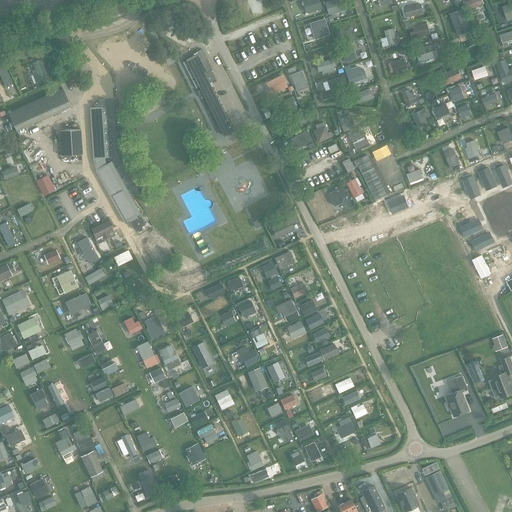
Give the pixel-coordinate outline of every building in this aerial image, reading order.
[(307,12),(321,8),(318,0),(305,0),(304,1),(307,12)] [(336,0),(326,3),(329,14),(344,10),(340,0),(336,0)] [(482,0),(470,0),(466,2),(469,10),(484,3),(482,0)] [(511,19),(511,3),(502,7),(508,21),(511,19)] [(415,4),(401,8),(403,17),(422,12),(420,5),(416,6),(415,4)] [(317,33),(325,31),(322,20),(307,25),(309,32),(317,30),(317,33)] [(411,39),(425,35),(422,24),(413,27),(414,31),(410,33),(411,39)] [(395,45),(397,45),(393,29),(384,31),(388,46),(395,44),(395,45)] [(493,44),(487,30),(479,34),(485,47),(493,44)] [(507,41),(511,39),(511,31),(500,35),(504,46),(508,45),(507,41)] [(418,61),(436,56),(433,45),(415,50),(418,61)] [(473,60),(481,57),(477,45),(469,49),(473,60)] [(354,59),(350,46),(341,48),(345,62),(354,59)] [(219,126),(216,127),(218,131),(221,130),(224,136),(234,131),(209,83),(216,80),(211,71),(212,71),(201,49),(192,54),(193,56),(185,60),(201,90),(197,92),(199,95),(203,94),(210,108),(207,110),(208,113),(212,112),(219,126)] [(510,60),(506,51),(494,56),(497,65),(510,60)] [(32,71),(37,84),(48,80),(41,59),(32,62),(34,70),(32,71)] [(390,63),(393,73),(407,68),(404,59),(390,63)] [(323,74),(335,71),(332,60),(316,64),(318,72),(322,71),(323,74)] [(350,70),(349,67),(345,69),(350,84),(366,78),(363,70),(359,71),(358,68),(350,70)] [(475,79),(488,75),(485,67),(472,71),(475,79)] [(447,83),(461,77),(457,68),(443,74),(447,83)] [(0,72),(0,80),(4,89),(14,84),(7,69),(0,72)] [(504,83),(511,79),(511,69),(500,74),(504,83)] [(290,75),(296,91),(306,88),(300,72),(290,75)] [(282,75),(265,83),(271,95),(288,87),(282,75)] [(327,82),(330,90),(337,87),(338,91),(346,89),(342,77),(327,82)] [(424,94),(438,88),(435,79),(421,85),(424,94)] [(455,102),(464,98),(460,86),(450,90),(455,102)] [(17,132),(71,107),(63,89),(9,114),(17,132)] [(372,98),(369,89),(358,93),(357,91),(351,93),(355,104),(372,98)] [(411,93),(409,90),(402,93),(407,106),(417,101),(413,92),(411,93)] [(485,106),(498,102),(495,94),(482,98),(485,106)] [(296,108),(291,97),(275,105),(280,116),(296,108)] [(139,215),(140,215),(111,161),(105,164),(104,158),(105,158),(100,99),(99,99),(99,103),(94,104),(94,108),(90,108),(94,159),(96,169),(95,170),(125,224),(130,222),(134,230),(144,224),(139,215)] [(446,104),(433,109),(437,118),(450,112),(446,104)] [(465,119),(464,117),(471,114),(467,105),(457,109),(461,120),(465,119)] [(424,117),(429,115),(426,109),(417,113),(416,110),(411,113),(418,128),(427,124),(424,117)] [(286,132),(305,122),(300,112),(281,122),(286,132)] [(354,126),(350,115),(340,119),(345,132),(350,130),(349,128),(354,126)] [(326,123),(313,127),(318,142),(331,137),(326,123)] [(503,143),(511,139),(511,136),(509,128),(498,132),(503,143)] [(80,129),(60,130),(61,156),(82,155),(80,129)] [(369,145),(362,130),(350,136),(357,151),(369,145)] [(296,148),(311,140),(306,131),(291,139),(296,148)] [(468,158),(479,155),(475,141),(466,143),(468,148),(465,148),(468,158)] [(335,143),(327,147),(330,154),(338,150),(335,143)] [(449,168),(459,164),(453,149),(444,153),(449,168)] [(367,154),(355,160),(374,200),(386,194),(383,187),(386,185),(374,160),(370,162),(367,154)] [(355,170),(349,159),(342,162),(348,173),(355,170)] [(480,169),(486,189),(497,186),(491,166),(480,169)] [(18,175),(15,167),(2,172),(5,179),(18,175)] [(410,183),(423,179),(419,169),(407,174),(410,183)] [(465,176),(472,197),(483,193),(476,172),(465,176)] [(48,175),(36,181),(44,196),(55,190),(48,175)] [(22,186),(19,178),(6,182),(9,190),(22,186)] [(353,198),(362,193),(359,187),(361,185),(357,178),(346,184),(353,198)] [(454,182),(443,186),(451,207),(462,203),(454,182)] [(332,202),(346,195),(342,186),(328,193),(332,202)] [(25,196),(23,189),(11,194),(14,201),(25,196)] [(70,201),(66,191),(48,199),(53,209),(70,201)] [(314,200),(323,216),(333,211),(324,194),(314,200)] [(404,194),(387,202),(392,214),(409,206),(404,194)] [(32,211),(29,204),(18,209),(21,216),(32,211)] [(109,233),(113,231),(108,220),(91,228),(96,239),(103,236),(104,239),(110,236),(109,233)] [(277,237),(293,229),(289,220),(273,228),(277,237)] [(38,228),(31,231),(35,238),(42,235),(38,228)] [(85,244),(82,236),(68,242),(72,251),(85,244)] [(57,248),(45,253),(49,263),(61,258),(57,248)] [(128,251),(115,257),(119,265),(132,259),(128,251)] [(275,258),(280,268),(290,264),(289,259),(292,258),(290,252),(275,258)] [(481,254),(472,259),(482,278),(491,273),(481,254)] [(97,267),(93,260),(81,266),(85,273),(97,267)] [(261,267),(266,278),(277,273),(272,262),(261,267)] [(0,280),(11,275),(10,273),(13,271),(10,266),(8,267),(6,264),(0,267),(0,280)] [(284,273),(289,283),(300,278),(296,267),(284,273)] [(85,277),(89,284),(105,275),(101,268),(85,277)] [(57,277),(65,294),(78,288),(70,270),(57,277)] [(271,289),(284,283),(281,276),(268,281),(271,289)] [(230,291),(242,286),(238,277),(226,282),(230,291)] [(220,283),(206,290),(210,299),(225,292),(220,283)] [(295,298),(307,292),(303,283),(291,290),(295,298)] [(30,306),(23,290),(2,300),(9,316),(30,306)] [(86,307),(81,295),(65,302),(70,314),(86,307)] [(98,299),(103,310),(113,305),(108,295),(98,299)] [(227,297),(214,302),(218,312),(232,306),(227,297)] [(252,299),(239,305),(244,317),(257,311),(252,299)] [(305,316),(317,310),(312,300),(300,306),(305,316)] [(151,306),(137,313),(143,323),(156,317),(151,306)] [(286,322),(299,316),(294,306),(282,312),(286,322)] [(131,310),(120,315),(124,323),(135,317),(131,310)] [(230,311),(221,316),(226,326),(235,321),(230,311)] [(188,313),(176,319),(180,328),(193,322),(188,313)] [(310,329),(323,323),(319,313),(305,320),(310,329)] [(34,317),(17,325),(24,339),(41,331),(34,317)] [(250,334),(261,329),(256,319),(245,324),(250,334)] [(138,321),(126,327),(129,334),(142,328),(138,321)] [(151,339),(164,333),(159,322),(145,329),(151,339)] [(293,338),(305,332),(300,322),(288,328),(293,338)] [(240,323),(228,330),(232,338),(244,332),(240,323)] [(69,344),(83,338),(79,330),(77,325),(74,326),(75,329),(64,334),(69,344)] [(316,342),(329,336),(326,328),(313,335),(316,342)] [(0,337),(6,351),(17,345),(10,332),(0,337)] [(136,345),(147,339),(143,332),(132,337),(136,345)] [(257,348),(268,342),(263,333),(252,339),(257,348)] [(496,352),(508,347),(503,335),(493,339),(495,345),(493,345),(496,352)] [(301,350),(313,345),(309,337),(298,343),(301,350)] [(94,349),(96,354),(105,349),(100,338),(89,343),(92,349),(94,349)] [(90,349),(86,342),(73,349),(77,356),(90,349)] [(142,356),(153,350),(149,343),(138,349),(142,356)] [(334,344),(320,350),(324,359),(338,353),(334,344)] [(165,364),(177,358),(171,345),(161,350),(163,356),(161,357),(165,364)] [(39,346),(33,349),(27,352),(31,360),(43,354),(39,346)] [(207,350),(194,356),(198,364),(211,358),(207,350)] [(253,350),(242,356),(247,366),(258,360),(253,350)] [(308,366),(322,360),(319,352),(305,359),(308,366)] [(29,362),(25,354),(14,359),(17,368),(29,362)] [(95,361),(91,354),(79,359),(83,367),(95,361)] [(147,368),(159,362),(156,355),(144,360),(147,368)] [(496,397),(501,395),(501,397),(511,392),(511,382),(508,374),(511,372),(511,363),(509,356),(502,359),(504,364),(499,366),(502,373),(493,377),(494,378),(489,380),(496,397)] [(49,367),(46,359),(34,365),(38,373),(49,367)] [(101,365),(105,372),(115,367),(111,360),(101,365)] [(476,360),(465,365),(475,385),(485,380),(476,360)] [(213,362),(200,369),(203,376),(216,370),(213,362)] [(35,373),(32,366),(19,372),(24,379),(35,373)] [(154,382),(165,377),(161,368),(150,373),(154,382)] [(314,381),(326,376),(322,368),(310,373),(314,381)] [(263,369),(251,375),(256,385),(268,379),(263,369)] [(118,371),(107,376),(111,384),(122,379),(118,371)] [(453,393),(446,395),(449,402),(448,404),(447,406),(448,407),(450,408),(451,408),(454,416),(468,410),(461,392),(468,390),(462,375),(455,378),(448,380),(453,393)] [(37,377),(26,383),(29,390),(41,384),(37,377)] [(107,384),(103,377),(91,383),(94,390),(107,384)] [(339,392),(354,385),(350,378),(335,385),(339,392)] [(60,388),(57,379),(44,385),(48,393),(60,388)] [(123,383),(113,388),(117,396),(127,391),(123,383)] [(333,385),(322,391),(324,397),(336,392),(333,385)] [(184,404),(197,397),(192,386),(179,393),(184,404)] [(112,395),(109,388),(96,394),(100,401),(112,395)] [(35,402),(46,397),(42,389),(31,395),(35,402)] [(219,405),(231,399),(227,390),(214,396),(219,405)] [(345,405),(359,398),(356,391),(342,397),(345,405)] [(285,409),(297,404),(293,395),(281,400),(285,409)] [(67,404),(64,396),(52,401),(56,409),(67,404)] [(339,398),(327,403),(331,410),(342,405),(339,398)] [(168,412),(180,407),(176,399),(165,404),(168,412)] [(53,408),(49,400),(38,405),(42,413),(53,408)] [(135,400),(121,407),(125,414),(139,407),(135,400)] [(282,414),(277,403),(268,408),(273,418),(282,414)] [(367,413),(362,404),(360,405),(359,403),(350,407),(356,419),(367,413)] [(0,416),(10,412),(7,405),(0,408),(0,416)] [(194,426),(208,419),(204,412),(191,418),(194,426)] [(44,419),(47,427),(59,421),(55,413),(44,419)] [(176,427),(187,421),(183,413),(172,419),(176,427)] [(238,417),(228,422),(234,434),(238,432),(237,430),(243,427),(238,417)] [(290,430),(285,419),(276,424),(281,434),(290,430)] [(342,437),(355,431),(351,421),(338,427),(342,437)] [(201,438),(214,431),(210,424),(197,430),(201,438)] [(135,438),(150,432),(147,425),(132,432),(135,438)] [(299,440),(309,435),(306,426),(295,431),(299,440)] [(185,440),(196,434),(192,427),(181,433),(185,440)] [(51,435),(55,442),(69,435),(65,428),(51,435)] [(75,444),(92,481),(108,474),(105,468),(102,470),(97,459),(101,457),(88,430),(86,431),(85,428),(73,433),(78,443),(75,444)] [(6,436),(11,445),(24,439),(19,430),(6,436)] [(236,437),(234,438),(237,445),(249,440),(246,432),(240,435),(240,433),(235,435),(236,437)] [(288,450),(297,445),(293,435),(283,440),(288,450)] [(367,448),(379,443),(376,435),(369,438),(368,436),(361,438),(363,442),(365,442),(367,448)] [(143,451),(156,445),(153,437),(140,443),(143,451)] [(76,449),(72,442),(58,448),(62,455),(76,449)] [(190,455),(202,449),(199,442),(186,448),(190,455)] [(305,446),(311,460),(320,456),(313,443),(305,446)] [(165,456),(170,454),(167,447),(161,449),(165,456)] [(294,453),(290,455),(295,465),(304,460),(299,449),(293,451),(294,453)] [(150,463),(162,457),(159,450),(146,456),(150,463)] [(215,466),(229,459),(225,451),(211,458),(215,466)] [(197,468),(209,462),(205,454),(193,460),(197,468)] [(263,464),(260,457),(247,463),(251,470),(263,464)] [(25,473),(39,467),(35,459),(21,465),(25,473)] [(236,473),(233,466),(221,472),(224,479),(236,473)] [(72,472),(75,479),(86,474),(82,467),(72,472)] [(265,469),(250,475),(253,482),(268,476),(265,469)] [(444,511),(455,505),(438,472),(425,478),(437,502),(439,501),(444,511)] [(167,490),(176,485),(171,475),(162,480),(167,490)] [(97,489),(108,483),(104,476),(93,482),(97,489)] [(147,497),(160,492),(152,477),(140,482),(147,497)] [(92,486),(88,478),(77,483),(81,491),(92,486)] [(35,498),(49,491),(46,484),(32,490),(35,498)] [(364,496),(360,499),(366,511),(375,511),(385,507),(374,486),(362,492),(364,496)] [(411,487),(397,494),(405,511),(407,511),(420,511),(418,506),(420,505),(411,487)] [(101,502),(114,496),(110,489),(98,494),(101,502)] [(28,500),(30,499),(27,492),(18,495),(21,505),(29,502),(28,500)] [(88,506),(97,501),(92,492),(84,497),(88,506)] [(327,506),(322,494),(311,498),(316,511),(321,509),(327,506)] [(43,511),(55,505),(52,497),(39,502),(43,511)] [(362,511),(358,503),(354,505),(351,499),(338,506),(341,511),(362,511)] [(105,511),(109,511),(119,508),(115,501),(104,507),(105,511)]
